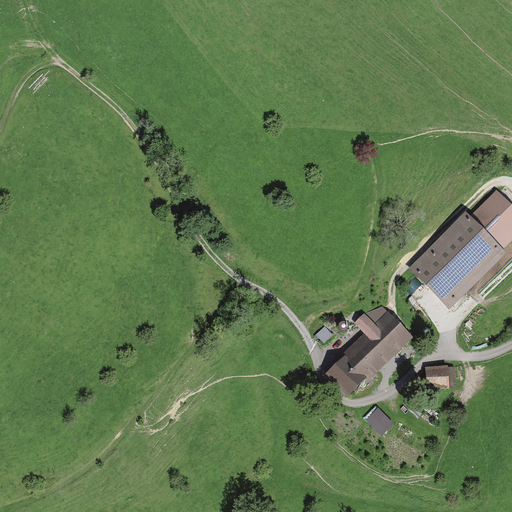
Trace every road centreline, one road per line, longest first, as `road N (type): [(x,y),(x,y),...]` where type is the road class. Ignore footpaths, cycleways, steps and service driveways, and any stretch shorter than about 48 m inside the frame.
road 1 (track): [(240,280),(205,249),(135,127),(59,63),(46,63),(20,85),(0,132)]
road 2 (track): [(403,383),(364,402),(343,401),(285,308),(240,280)]
road 3 (track): [(403,383),(445,352),(475,357),(511,345)]
